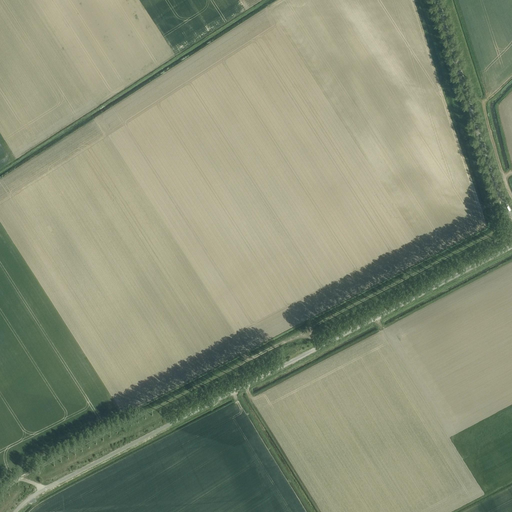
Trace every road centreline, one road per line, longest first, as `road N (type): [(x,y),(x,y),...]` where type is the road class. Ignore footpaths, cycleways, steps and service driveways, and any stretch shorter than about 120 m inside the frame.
road 1 (unclassified): [(14,511),(57,481),(511,247)]
road 2 (unclassified): [(511,216),(436,0)]
